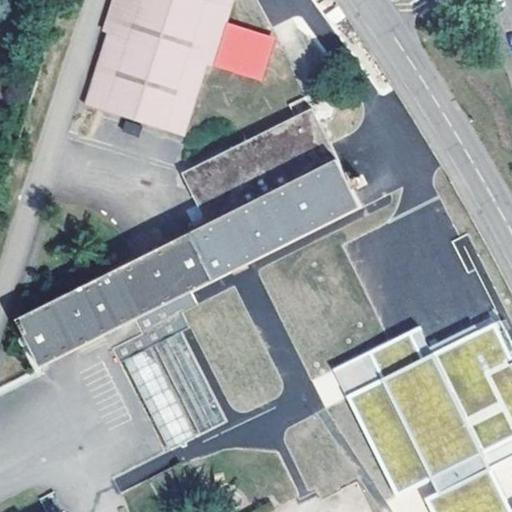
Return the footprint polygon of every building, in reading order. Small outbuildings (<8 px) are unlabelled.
[(227,0),(121,0),(88,107),(186,137),(227,0)] [(105,338),(188,297),(361,212),(313,112),(182,177),(207,227),(15,322),(39,370),(105,338)] [(221,421),(179,336),(187,332),(179,316),(194,309),(190,301),(188,297),(105,338),(118,366),(121,365),(164,450),(189,437),(146,352),(151,350),(194,435),(221,421)] [(346,401),(396,502),(431,485),(438,498),(424,504),(427,511),(511,511),(511,347),(501,325),(424,363),(410,336),(369,356),(382,383),(346,401)] [(419,331),(410,336),(424,363),(470,340),(467,333),(429,352),(419,331)] [(333,374),(346,401),(382,383),(369,356),(333,374)]
